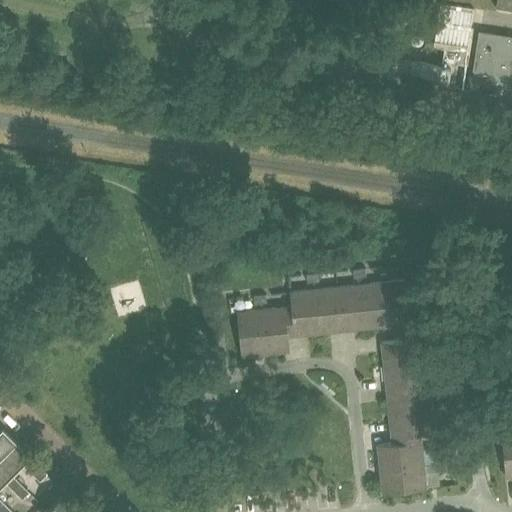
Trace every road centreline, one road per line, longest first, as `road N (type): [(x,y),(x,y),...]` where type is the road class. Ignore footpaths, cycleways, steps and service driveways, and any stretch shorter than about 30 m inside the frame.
road 1 (residential): [(365,511),(349,380),(320,363),(213,373),(223,511)]
road 2 (residential): [(116,511),(0,394)]
